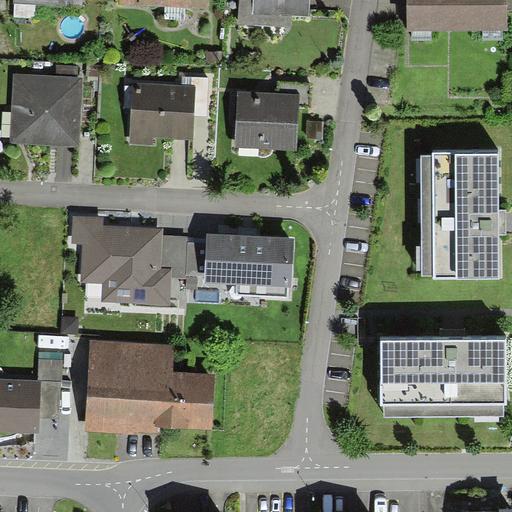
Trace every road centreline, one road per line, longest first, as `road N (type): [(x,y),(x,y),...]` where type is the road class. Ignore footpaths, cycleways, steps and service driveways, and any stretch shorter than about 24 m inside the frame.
road 1 (residential): [(0,192),(333,211)]
road 2 (residential): [(300,471),(333,211)]
road 3 (residential): [(333,211),(364,0)]
road 4 (residential): [(511,469),(300,471)]
road 5 (residential): [(300,471),(176,472),(118,483)]
